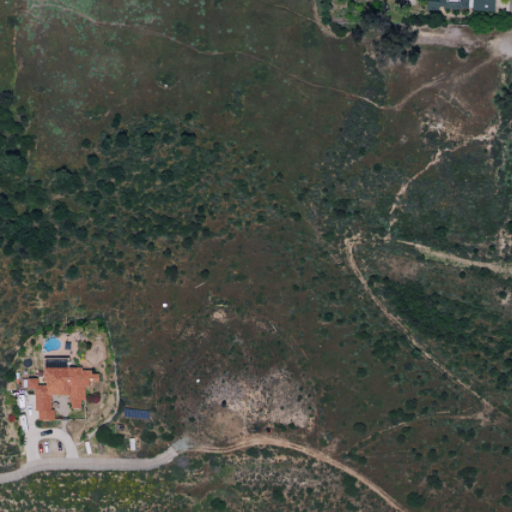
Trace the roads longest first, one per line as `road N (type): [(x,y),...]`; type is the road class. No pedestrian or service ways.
road 1 (track): [(172,453),(257,443),(296,448),(400,511)]
road 2 (residential): [(0,479),(46,465),(145,466),(172,453)]
